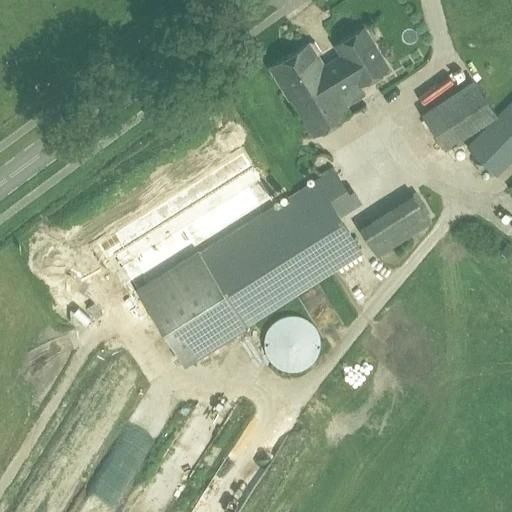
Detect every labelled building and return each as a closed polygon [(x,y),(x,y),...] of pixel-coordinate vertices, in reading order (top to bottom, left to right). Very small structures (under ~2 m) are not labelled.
[(290,99),(312,135),(350,111),(337,91),(356,80),(359,84),(387,67),(362,27),(334,44),(341,55),(324,65),(309,42),(268,66),(288,99),(290,99)] [(444,150),(493,117),(496,114),(474,78),(421,112),(444,150)] [(465,146),(495,176),(511,158),(511,97),(496,114),(493,117),(465,146)] [(138,289),(182,359),(360,248),(340,216),(358,205),(333,167),(316,177),(138,289)] [(358,227),(377,257),(430,222),(412,193),(358,227)] [(500,251),(507,256),(511,248),(511,244),(508,241),(500,251)] [(263,341),(263,343),(263,345),(264,348),(264,350),(265,353),(266,355),(267,357),(268,359),(270,361),(271,363),(273,365),(275,366),(277,367),(279,369),(282,370),(284,370),(286,371),(289,371),(291,371),(294,371),(296,371),(299,370),(301,369),(303,369),(305,367),(308,366),(309,365),(311,363),(313,361),(314,359),(316,357),(317,355),(318,353),(319,350),(319,348),(319,345),(319,343),(319,341),(319,338),(319,336),(318,333),(317,331),(316,329),(314,327),(313,325),(311,323),(309,321),(307,320),(305,319),(303,318),(301,317),(299,316),(296,315),(294,315),(291,315),(289,315),(286,315),(284,316),(282,317),(277,319),(275,320),(273,321),(271,323),(270,325),(268,327),(267,329),(266,331),(265,333),(264,336),(264,338),(263,341)] [(67,494),(76,481),(59,471),(51,483),(67,494)]
